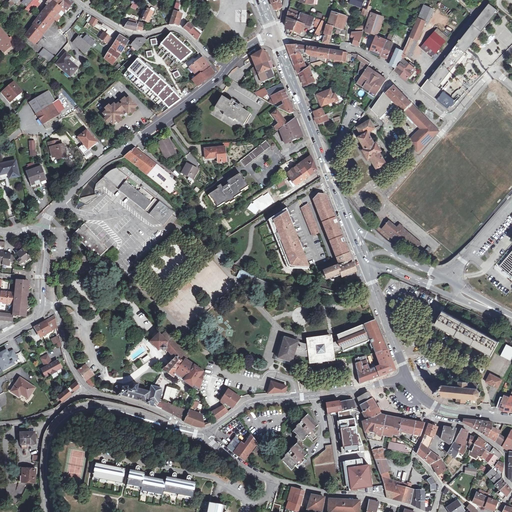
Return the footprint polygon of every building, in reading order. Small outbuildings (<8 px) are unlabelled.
[(48,0),(50,1),(46,6),(47,7),(44,11),(32,27),(33,27),(26,37),(36,44),(46,31),(55,20),(62,11),(67,16),(69,12),(71,10),(69,8),(74,3),(69,0),(48,0)] [(34,0),(28,7),(31,10),(33,12),(40,4),(38,2),(39,0),(34,0)] [(271,0),(275,10),(283,6),(280,0),(271,0)] [(451,107),(460,98),(459,97),(455,100),(438,87),(499,11),(489,4),(429,80),(428,80),(421,88),(437,101),(438,100),(448,108),(450,106),(451,107)] [(170,23),(178,26),(182,14),(177,13),(179,6),(176,5),(170,23)] [(410,37),(415,39),(418,40),(429,15),(431,10),(423,6),(414,28),(410,37)] [(363,9),(361,15),(368,17),(370,11),(363,9)] [(148,10),(142,20),(148,23),(153,13),(148,10)] [(289,12),(288,17),(298,21),(301,13),(294,10),(293,13),(289,12)] [(338,28),(341,29),(346,16),(343,15),(333,12),(333,10),(331,10),(331,13),(332,13),(329,23),(329,24),(334,26),(338,28)] [(298,21),(294,30),(300,33),(301,31),(303,27),(304,25),(312,27),(315,18),(301,13),(298,21)] [(384,17),(372,13),(366,30),(376,34),(378,33),(384,17)] [(98,21),(93,17),(89,23),(94,26),(98,21)] [(288,17),(286,28),(292,29),(292,30),(294,30),(298,21),(288,17)] [(137,31),(139,23),(139,22),(137,22),(131,20),(130,21),(129,20),(125,28),(137,31)] [(322,21),(315,34),(320,35),(325,22),(322,21)] [(199,39),(201,36),(193,29),(195,27),(190,23),(188,24),(187,24),(183,29),(185,30),(188,32),(192,35),(195,38),(198,41),(199,39)] [(334,26),(329,24),(328,24),(325,33),(326,34),(323,43),(330,44),(334,26)] [(438,29),(448,38),(451,34),(441,26),(438,29)] [(201,36),(203,32),(198,28),(195,27),(193,29),(201,36)] [(12,43),(0,28),(0,46),(2,50),(4,52),(10,48),(8,46),(12,43)] [(341,29),(338,28),(337,32),(340,33),(339,40),(340,40),(340,42),(344,42),(345,31),(341,29)] [(435,32),(445,41),(448,38),(438,29),(435,32)] [(351,38),(354,38),(352,45),(360,46),(360,44),(362,38),(364,32),(352,33),(351,38)] [(436,60),(439,56),(436,53),(445,41),(435,32),(421,48),(436,60)] [(112,38),(104,33),(100,39),(107,44),(112,38)] [(170,34),(161,45),(181,62),(192,53),(170,34)] [(84,40),(80,36),(75,42),(83,50),(82,51),(86,54),(92,48),(92,47),(84,40)] [(84,40),(92,47),(95,43),(87,36),(84,40)] [(105,59),(113,66),(121,55),(120,54),(128,41),(120,36),(112,49),(105,59)] [(394,43),(391,42),(387,40),(378,37),(372,52),(381,56),(388,59),(394,43)] [(402,54),(406,56),(407,56),(415,39),(410,37),(410,38),(408,41),(404,51),(402,54)] [(144,39),(138,39),(137,40),(136,41),(135,43),(134,44),(135,45),(133,48),(138,51),(147,41),(144,39)] [(291,56),(300,52),(297,45),(287,45),(289,50),(291,56)] [(301,54),(305,52),(306,54),(307,53),(308,52),(309,47),(297,45),(300,52),(301,54)] [(312,47),(311,54),(314,55),(329,57),(341,60),(341,61),(345,62),(346,56),(342,55),(343,52),(312,47)] [(402,54),(404,51),(397,48),(395,53),(394,56),(392,59),(391,63),(397,66),(402,58),(401,57),(402,54)] [(51,64),(56,58),(44,49),(39,55),(51,64)] [(65,49),(58,55),(60,58),(67,52),(65,49)] [(248,59),(251,66),(252,69),(271,61),(269,56),(267,52),(265,51),(263,51),(263,50),(251,57),(248,59)] [(293,61),(302,57),(301,54),(300,52),(291,56),(292,57),(292,58),(293,61)] [(74,61),(66,54),(57,64),(71,77),(78,69),(72,64),(74,61)] [(397,66),(395,69),(407,79),(416,70),(404,59),(405,58),(406,56),(402,54),(401,57),(402,58),(397,66)] [(202,59),(191,67),(196,73),(208,64),(207,63),(203,58),(202,59)] [(371,63),(363,58),(361,62),(362,63),(360,66),(361,67),(359,71),(360,72),(358,75),(361,77),(368,67),(371,63)] [(125,74),(124,75),(152,101),(163,113),(180,100),(169,84),(138,59),(124,74),(125,74)] [(258,75),(270,70),(272,69),(274,68),(273,66),(271,61),(252,69),(253,70),(256,69),(258,75)] [(297,71),(299,74),(310,67),(311,66),(310,65),(306,66),(304,62),(295,65),(297,71)] [(208,64),(196,73),(199,77),(211,68),(209,66),(208,64)] [(304,86),(315,81),(310,67),(299,74),(304,86)] [(361,77),(356,84),(375,97),(387,80),(368,67),(361,77)] [(199,77),(194,80),(193,81),(195,83),(198,86),(215,74),(211,68),(199,77)] [(270,70),(258,75),(255,76),(258,84),(262,83),(274,78),(272,74),(270,70)] [(22,91),(14,82),(4,91),(6,94),(5,95),(11,102),(16,98),(15,97),(22,91)] [(285,90),(282,85),(277,87),(277,89),(270,92),(271,92),(272,96),(285,90)] [(432,123),(394,85),(389,91),(387,93),(385,92),(372,109),(381,118),(396,103),(421,129),(414,136),(415,138),(410,143),(414,148),(418,152),(434,136),(434,135),(439,130),(432,123)] [(57,93),(58,98),(62,94),(65,92),(62,88),(57,93)] [(267,94),(266,92),(264,89),(255,93),(257,96),(262,99),(266,95),(267,95),(267,94)] [(331,89),(318,94),(320,101),(322,100),(324,106),(335,101),(336,102),(339,101),(336,93),(333,94),(331,89)] [(287,98),(285,90),(272,96),(271,96),(272,100),(274,104),(282,100),(283,102),(288,100),(287,98)] [(53,103),(55,102),(49,91),(30,103),(37,114),(53,103)] [(65,92),(62,94),(80,114),(83,111),(65,92)] [(222,97),(216,105),(221,108),(220,109),(225,113),(225,114),(233,119),(234,118),(240,122),(241,120),(245,123),(250,114),(242,109),(243,108),(239,106),(240,105),(235,102),(235,103),(231,101),(230,102),(222,97)] [(128,115),(137,107),(129,98),(120,106),(119,104),(116,107),(114,105),(103,115),(113,126),(124,116),(123,114),(125,112),(127,113),(128,115)] [(293,113),(288,100),(283,102),(284,105),(277,108),(290,114),(293,113)] [(53,103),(37,114),(41,120),(43,124),(44,124),(56,116),(60,114),(53,103)] [(317,117),(325,115),(323,109),(315,112),(317,117)] [(277,111),(272,115),(279,124),(275,127),(278,131),(287,124),(277,111)] [(318,124),(329,120),(329,119),(327,119),(326,116),(325,115),(317,117),(315,118),(318,124)] [(56,116),(44,124),(47,128),(58,121),(56,116)] [(295,118),(280,130),(285,144),(290,142),(290,144),(294,142),(294,141),(303,137),(300,129),(295,118)] [(376,129),(371,120),(358,127),(361,133),(358,135),(366,149),(364,150),(366,154),(369,159),(371,157),(377,169),(387,164),(380,152),(382,151),(377,142),(375,143),(369,132),(376,129)] [(92,137),(87,131),(79,138),(84,144),(82,146),(79,148),(83,153),(86,157),(91,153),(88,149),(95,143),(91,138),(92,137)] [(167,138),(158,143),(166,158),(176,153),(167,138)] [(61,146),(60,141),(50,143),(51,148),(53,158),(57,157),(59,157),(62,159),(67,157),(66,153),(65,153),(64,151),(65,150),(64,145),(61,146)] [(266,141),(240,162),(245,167),(268,149),(267,148),(269,146),(266,141)] [(226,162),(225,147),(205,149),(206,159),(219,158),(219,163),(226,162)] [(171,188),(174,184),(168,179),(154,167),(149,162),(150,161),(144,157),(139,154),(134,150),(125,157),(130,161),(135,165),(140,169),(139,169),(147,175),(161,186),(168,191),(171,188)] [(317,170),(311,157),(297,167),(287,174),(291,179),(292,181),(296,186),(304,180),(310,175),(317,170)] [(19,176),(16,162),(0,165),(0,174),(1,180),(19,176)] [(198,170),(187,164),(182,173),(189,177),(193,179),(191,182),(193,183),(194,179),(193,179),(198,170)] [(46,180),(41,167),(28,172),(33,185),(46,180)] [(114,170),(104,177),(163,225),(173,213),(175,211),(175,210),(165,200),(158,194),(146,185),(125,168),(114,170)] [(219,189),(211,194),(215,199),(219,206),(228,201),(229,202),(242,194),(240,190),(248,185),(240,174),(227,182),(229,184),(223,188),(222,187),(219,189)] [(299,191),(308,186),(304,180),(296,186),(299,191)] [(274,203),(268,193),(263,196),(262,195),(253,201),(254,203),(253,204),(251,203),(247,208),(255,215),(259,209),(261,211),(274,203)] [(123,203),(132,208),(135,203),(126,198),(123,203)] [(314,201),(337,259),(348,254),(345,246),(344,244),(345,244),(342,237),(341,237),(336,224),(337,224),(336,221),(335,218),(334,219),(331,210),(329,207),(330,207),(329,205),(328,201),(327,200),(326,200),(315,199),(314,200),(314,201)] [(308,204),(302,208),(302,209),(312,236),(320,233),(308,204)] [(283,211),(266,223),(284,268),(309,270),(299,245),(290,223),(287,214),(286,215),(283,211)] [(389,221),(382,229),(399,244),(404,239),(418,251),(420,249),(418,247),(421,244),(399,225),(395,230),(391,227),(393,225),(389,221)] [(74,234),(98,259),(108,249),(85,224),(74,234)] [(221,249),(218,245),(215,249),(219,253),(226,261),(228,260),(227,258),(221,249)] [(428,247),(422,254),(425,257),(431,249),(428,247)] [(19,251),(16,254),(20,258),(23,262),(30,257),(30,254),(26,254),(23,250),(20,253),(19,251)] [(511,250),(504,260),(499,266),(511,277),(511,250)] [(4,253),(2,264),(6,265),(6,266),(10,266),(10,263),(14,263),(15,256),(11,255),(7,255),(7,253),(4,253)] [(226,261),(219,253),(217,256),(223,262),(226,261)] [(348,254),(337,259),(340,266),(324,272),(327,279),(334,277),(334,278),(341,275),(342,277),(356,271),(353,264),(352,263),(352,262),(349,254),(348,254)] [(511,277),(499,266),(504,260),(502,259),(496,267),(511,281),(511,277)] [(256,277),(241,270),(238,277),(240,278),(239,279),(265,291),(269,284),(256,277)] [(0,298),(0,302),(3,303),(7,303),(7,305),(14,306),(14,314),(16,315),(16,316),(20,316),(31,308),(25,300),(24,299),(25,299),(26,299),(27,298),(27,297),(24,293),(26,292),(29,290),(29,284),(28,282),(27,282),(26,282),(26,281),(24,281),(21,281),(20,282),(16,281),(16,286),(18,287),(17,291),(16,291),(16,293),(12,293),(12,294),(4,294),(4,292),(1,291),(0,298)] [(488,352),(495,339),(439,308),(432,321),(488,352)] [(0,320),(13,322),(14,314),(0,312),(0,320)] [(38,326),(34,328),(40,338),(44,336),(52,332),(48,325),(56,321),(55,317),(54,316),(53,317),(38,326)] [(324,362),(334,360),(332,349),(334,348),(335,351),(339,350),(338,348),(341,347),(344,352),(347,351),(347,350),(348,350),(349,350),(350,349),(350,350),(354,348),(355,347),(355,348),(356,347),(355,347),(357,346),(357,347),(361,345),(360,345),(362,344),(362,345),(362,344),(363,344),(364,344),(367,343),(367,342),(369,342),(369,341),(370,341),(371,344),(372,344),(372,345),(374,349),(374,350),(375,354),(376,354),(387,351),(375,321),(364,325),(364,326),(363,326),(362,326),(361,327),(361,326),(357,328),(356,329),(356,328),(355,328),(356,329),(354,330),(354,329),(350,330),(351,331),(349,332),(349,331),(349,332),(347,332),(344,333),(344,334),(342,334),(342,335),(341,335),(337,336),(339,342),(337,343),(337,342),(331,344),(331,338),(308,341),(309,344),(305,345),(298,343),(284,338),(278,359),(292,363),(293,359),(295,355),(301,357),(310,358),(310,363),(317,362),(322,362),(324,362)] [(160,333),(151,341),(159,350),(161,348),(164,351),(167,349),(175,359),(165,370),(175,375),(176,373),(182,364),(186,360),(188,358),(172,339),(171,340),(166,333),(162,336),(160,333)] [(284,338),(298,343),(299,339),(282,335),(274,361),(294,367),(296,360),(293,359),(292,363),(278,359),(284,338)] [(57,336),(50,339),(53,344),(60,341),(57,336)] [(511,358),(511,348),(506,345),(501,355),(511,360),(511,358)] [(0,363),(15,355),(13,351),(8,353),(7,350),(0,353),(0,363)] [(388,351),(387,351),(376,354),(378,361),(379,363),(381,366),(375,369),(378,377),(395,371),(389,355),(388,351)] [(15,355),(0,363),(0,368),(1,368),(3,371),(14,365),(13,362),(17,359),(16,357),(15,355)] [(56,371),(62,368),(58,361),(51,364),(50,363),(51,362),(47,355),(41,358),(45,366),(47,365),(47,366),(42,369),(46,376),(51,374),(52,374),(57,371),(56,371)] [(368,365),(365,357),(355,359),(359,383),(360,384),(361,384),(369,380),(366,372),(365,372),(363,367),(368,365)] [(140,360),(135,364),(139,368),(144,364),(140,360)] [(182,364),(176,373),(186,379),(185,380),(194,385),(195,383),(201,387),(205,374),(186,360),(182,364)] [(90,386),(94,388),(94,385),(90,378),(94,375),(87,366),(86,365),(81,370),(80,368),(78,369),(90,386)] [(378,377),(375,369),(370,371),(368,365),(363,367),(365,372),(366,372),(369,380),(378,377)] [(175,379),(177,377),(175,375),(165,370),(164,372),(175,379)] [(502,380),(490,374),(486,382),(498,389),(502,380)] [(35,388),(20,379),(11,392),(17,396),(19,393),(21,394),(28,399),(35,388)] [(452,397),(457,398),(457,399),(456,399),(456,401),(457,401),(457,403),(456,402),(456,403),(456,404),(457,404),(465,404),(465,405),(466,405),(466,404),(467,405),(467,404),(466,404),(467,399),(471,399),(471,400),(472,401),(472,399),(476,400),(476,401),(477,401),(476,399),(479,397),(480,398),(481,397),(479,396),(480,393),(481,393),(481,392),(479,392),(477,389),(478,388),(478,383),(469,382),(468,382),(468,381),(467,381),(467,382),(460,381),(460,380),(459,380),(459,381),(458,381),(458,382),(459,382),(458,387),(454,386),(454,385),(453,385),(453,386),(448,386),(448,385),(447,384),(447,386),(443,385),(443,384),(442,384),(442,385),(441,385),(440,384),(439,385),(439,386),(440,387),(440,388),(436,387),(436,386),(435,386),(435,387),(433,387),(433,388),(435,388),(434,392),(433,392),(433,393),(434,393),(434,394),(435,394),(435,393),(439,393),(439,394),(439,395),(438,396),(439,397),(440,397),(441,396),(441,397),(442,398),(442,396),(446,397),(446,398),(447,398),(447,397),(451,397),(451,399),(452,399),(452,397)] [(80,387),(77,382),(70,387),(74,392),(80,387)] [(268,394),(286,393),(287,387),(272,383),(268,394)] [(146,404),(150,405),(151,401),(148,400),(150,393),(138,390),(138,386),(133,384),(132,388),(129,387),(123,388),(118,387),(115,388),(113,395),(121,397),(121,396),(146,403),(146,404)] [(167,386),(163,400),(174,403),(178,390),(167,386)] [(160,410),(164,412),(184,421),(189,411),(159,401),(162,390),(153,387),(152,387),(150,393),(148,400),(151,401),(150,405),(160,410)] [(236,404),(240,398),(227,389),(220,401),(220,402),(220,403),(221,404),(222,404),(223,405),(224,404),(225,404),(232,408),(236,404)] [(72,395),(67,390),(58,398),(63,402),(72,395)] [(368,392),(358,398),(360,405),(372,399),(370,396),(368,392)] [(505,410),(509,399),(504,397),(501,396),(499,401),(497,408),(500,408),(502,409),(505,410)] [(372,399),(360,405),(363,412),(368,410),(369,412),(377,408),(372,399)] [(354,400),(340,403),(342,412),(343,411),(353,409),(352,408),(356,407),(354,400)] [(336,413),(334,403),(326,404),(327,415),(336,413)] [(184,422),(196,427),(202,427),(205,426),(205,424),(203,416),(195,413),(197,408),(192,406),(189,411),(184,421),(184,422)] [(212,413),(217,420),(229,412),(224,406),(212,413)] [(358,418),(358,415),(356,408),(353,409),(343,411),(343,414),(346,413),(348,420),(358,418)] [(363,412),(362,413),(366,420),(377,416),(381,414),(379,412),(377,408),(369,412),(368,410),(363,412)] [(342,412),(338,412),(343,447),(344,447),(345,454),(360,452),(359,446),(362,446),(359,435),(357,435),(355,427),(357,425),(355,424),(354,419),(348,420),(346,413),(343,414),(343,411),(342,412)] [(377,416),(366,420),(362,422),(364,429),(365,433),(366,433),(367,440),(369,440),(382,442),(383,435),(385,436),(387,429),(384,428),(386,416),(381,414),(377,416)] [(285,457),(282,460),(291,471),(294,468),(294,467),(297,464),(302,469),(305,466),(303,463),(300,461),(307,455),(303,450),(305,448),(302,446),(302,442),(306,438),(305,438),(309,435),(313,440),(316,437),(314,434),(312,432),(318,426),(308,415),(305,418),(306,419),(302,422),(302,421),(299,425),(300,426),(297,429),(296,428),(293,431),(297,435),(295,437),(297,440),(297,444),(293,447),(295,448),(291,451),(290,451),(287,454),(289,455),(285,458),(285,457)] [(393,433),(395,418),(388,417),(386,416),(384,428),(387,429),(385,436),(389,437),(390,432),(393,433)] [(399,432),(402,420),(398,419),(395,418),(393,433),(396,434),(399,434),(399,432)] [(406,433),(409,421),(404,420),(402,420),(399,432),(402,432),(406,433)] [(473,428),(476,421),(470,421),(464,420),(463,423),(466,425),(469,426),(473,428)] [(413,435),(416,422),(412,421),(409,421),(406,433),(413,435)] [(478,432),(483,422),(479,422),(476,421),(473,428),(478,432)] [(420,436),(424,424),(416,422),(413,435),(420,436)] [(486,429),(487,423),(485,422),(483,422),(478,432),(483,435),(486,429)] [(492,428),(493,423),(490,423),(487,423),(486,429),(483,435),(488,437),(492,428)] [(425,434),(430,436),(434,437),(438,428),(429,425),(427,430),(425,434)] [(449,445),(452,447),(454,443),(456,440),(452,439),(453,436),(455,430),(444,427),(441,440),(449,445)] [(495,441),(499,431),(492,428),(488,437),(495,441)] [(454,443),(465,446),(468,432),(461,429),(456,440),(454,443)] [(510,453),(511,449),(511,431),(507,440),(499,435),(496,442),(510,453)] [(35,434),(35,432),(21,434),(21,449),(27,448),(27,444),(35,444),(35,439),(37,439),(36,434),(35,434)] [(418,455),(430,466),(440,460),(440,459),(431,453),(425,448),(426,447),(428,449),(433,438),(429,437),(430,436),(425,434),(417,453),(417,454),(418,455)] [(245,462),(255,448),(247,442),(245,446),(241,444),(236,436),(230,444),(227,448),(234,453),(245,462)] [(258,443),(252,436),(247,442),(255,448),(258,443)] [(486,451),(489,446),(485,443),(478,438),(475,436),(474,437),(474,438),(471,444),(474,445),(481,448),(486,451)] [(382,448),(383,446),(382,442),(369,440),(371,447),(372,450),(382,448)] [(388,450),(403,453),(403,450),(404,447),(399,445),(390,443),(389,447),(388,450)] [(448,454),(454,458),(455,458),(458,453),(462,455),(466,450),(466,449),(467,446),(465,446),(462,445),(461,447),(454,443),(452,447),(448,454)] [(337,476),(332,445),(325,446),(326,450),(317,456),(313,460),(316,480),(326,482),(327,482),(338,481),(337,476)] [(469,451),(469,454),(476,459),(478,455),(485,460),(490,454),(486,451),(481,448),(474,445),(471,452),(469,451)] [(372,450),(380,474),(388,471),(384,459),(385,459),(382,448),(372,450)] [(497,461),(501,455),(493,449),(490,454),(496,459),(496,460),(497,461)] [(490,454),(485,460),(490,463),(492,465),(494,461),(496,460),(496,459),(490,454)] [(345,462),(349,490),(356,489),(368,487),(373,487),(372,480),(369,480),(368,474),(371,473),(370,465),(363,466),(362,460),(345,462)] [(430,466),(432,468),(433,467),(435,470),(438,475),(446,470),(440,460),(430,466)] [(502,473),(504,465),(498,462),(497,464),(494,461),(492,465),(494,467),(501,472),(502,473)] [(122,484),(125,471),(96,465),(93,478),(122,484)] [(477,470),(466,468),(466,473),(476,476),(477,470)] [(24,482),(34,483),(35,470),(25,469),(24,482)] [(492,481),(497,475),(492,470),(489,472),(486,475),(492,481)] [(382,478),(391,480),(388,471),(380,474),(381,476),(382,478)] [(193,498),(196,484),(166,479),(166,482),(144,478),(144,474),(130,472),(127,485),(142,488),(141,491),(163,495),(164,492),(193,498)] [(496,485),(501,480),(497,475),(492,481),(495,485),(496,485)] [(435,483),(432,477),(427,480),(431,485),(431,492),(436,492),(436,486),(436,484),(435,483)] [(457,477),(448,485),(450,488),(459,479),(457,477)] [(432,510),(433,508),(429,508),(424,509),(424,501),(424,491),(417,491),(414,490),(414,492),(410,491),(408,490),(410,484),(407,483),(407,485),(391,480),(382,478),(384,483),(386,492),(387,498),(404,503),(411,505),(416,508),(423,511),(425,511),(428,511),(431,511),(432,510)] [(499,491),(506,484),(501,480),(496,485),(495,485),(494,486),(499,491)] [(506,484),(499,491),(496,493),(503,500),(504,497),(505,496),(507,497),(509,493),(508,493),(510,490),(506,484)] [(304,491),(292,488),(288,501),(289,501),(285,511),(297,511),(299,505),(302,496),(304,491)] [(484,507),(488,499),(487,498),(480,495),(477,493),(473,503),(480,506),(483,507),(484,507)] [(322,496),(311,494),(307,508),(322,511),(325,497),(324,497),(322,496)] [(343,500),(329,499),(328,511),(358,511),(360,501),(343,500)] [(497,511),(501,504),(489,499),(488,499),(484,507),(493,511),(494,509),(497,511)] [(379,502),(369,500),(368,506),(366,511),(376,511),(377,509),(379,502)] [(463,511),(465,511),(458,500),(448,507),(452,511),(463,511)] [(220,511),(222,505),(209,503),(207,511),(220,511)]
